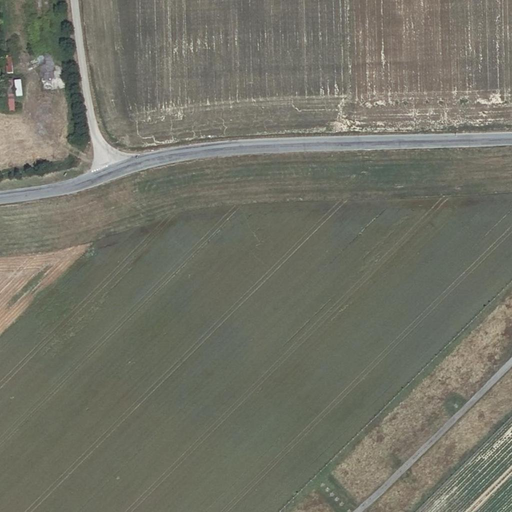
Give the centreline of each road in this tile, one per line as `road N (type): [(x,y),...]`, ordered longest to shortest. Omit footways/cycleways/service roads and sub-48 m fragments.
road 1 (unclassified): [(101,176),(171,154),(264,144),(511,137)]
road 2 (unclassified): [(74,0),(101,176)]
